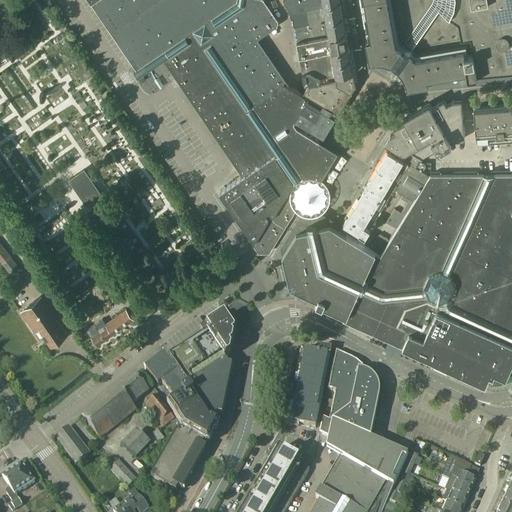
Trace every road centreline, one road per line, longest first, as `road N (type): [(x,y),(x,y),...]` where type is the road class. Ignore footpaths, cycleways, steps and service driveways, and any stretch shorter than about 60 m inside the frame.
road 1 (unclassified): [(72,0),(228,235),(274,326)]
road 2 (tertiary): [(509,404),(469,396),(315,322),(274,326)]
road 3 (unclassified): [(34,439),(215,296)]
